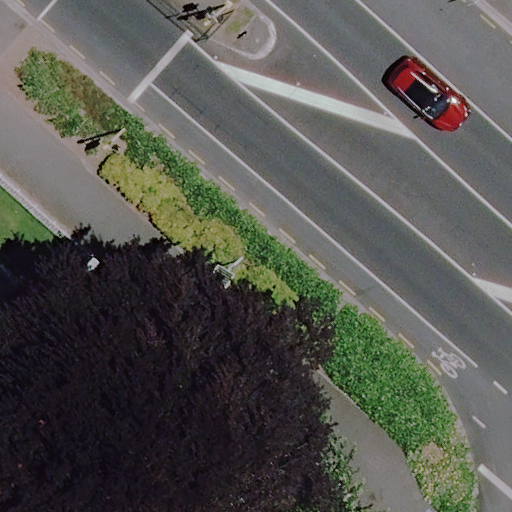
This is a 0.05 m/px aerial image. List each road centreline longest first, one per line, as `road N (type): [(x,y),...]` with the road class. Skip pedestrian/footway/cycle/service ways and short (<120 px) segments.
road 1 (secondary): [(452,239),(227,115),(92,0)]
road 2 (secondary): [(346,0),(452,239)]
